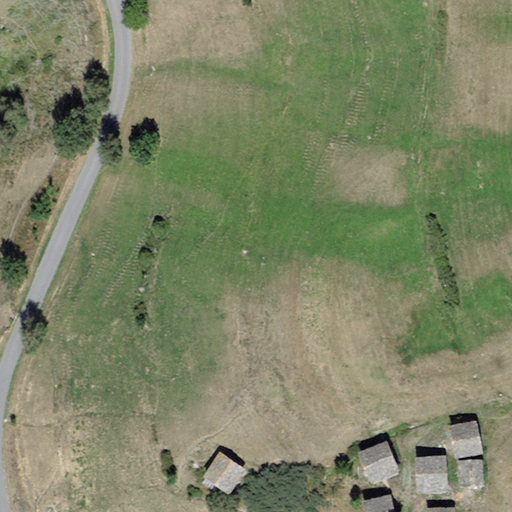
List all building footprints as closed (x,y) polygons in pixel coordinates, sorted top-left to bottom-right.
[(456,435),(462,462),(485,457),(479,430),(456,435)] [(390,451),(367,461),(378,488),(401,478),(390,451)] [(247,475),(225,462),(211,485),(233,499),(247,475)] [(448,464),(423,465),(425,493),(450,491),(448,464)] [(486,467),(461,468),(462,492),(487,491),(486,467)]
